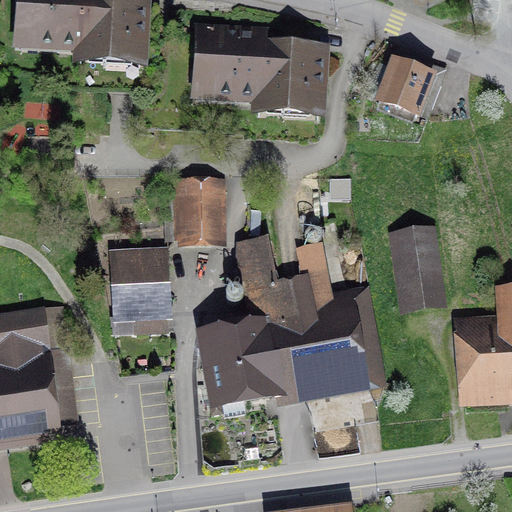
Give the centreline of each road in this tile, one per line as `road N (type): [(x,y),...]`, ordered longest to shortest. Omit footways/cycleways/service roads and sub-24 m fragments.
road 1 (tertiary): [(511,455),(233,492)]
road 2 (residential): [(322,0),(511,65)]
road 3 (tertiary): [(233,492),(94,511)]
